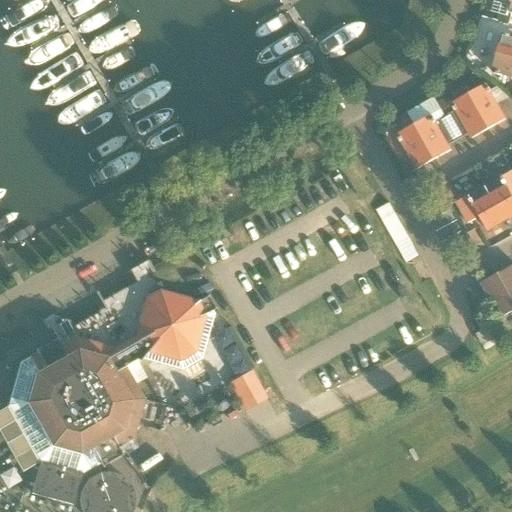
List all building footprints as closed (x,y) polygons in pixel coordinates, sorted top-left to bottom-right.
[(511,18),(507,17),(502,15),(500,22),(509,25),(511,18)] [(509,27),(509,25),(500,22),(500,24),(497,24),(495,32),(504,35),(506,26),(509,27)] [(502,35),(497,54),(511,57),(511,37),(510,37),(510,36),(507,35),(506,36),(502,35)] [(511,57),(497,54),(492,72),(496,73),(496,75),(499,76),(499,74),(511,77),(511,57)] [(489,129),(506,120),(490,92),(491,91),(489,88),(488,88),(486,85),(469,94),(489,129)] [(469,94),(453,104),(455,107),(453,108),(455,111),(456,111),(472,139),(489,129),(469,94)] [(443,112),(450,108),(446,99),(438,104),(443,112)] [(434,160),(451,151),(435,123),(437,122),(435,119),(434,119),(432,116),(415,125),(434,160)] [(415,125),(398,135),(400,138),(399,139),(401,142),(402,142),(418,170),(434,160),(415,125)] [(408,164),(400,168),(406,179),(414,175),(408,164)] [(504,181),(502,177),(486,187),(505,222),(511,217),(511,194),(506,184),(507,184),(505,180),(504,181)] [(488,231),(505,222),(486,187),(469,196),(471,200),(470,200),(471,204),(473,203),(488,231)] [(427,224),(452,210),(446,200),(421,213),(427,224)] [(433,234),(457,221),(452,210),(427,224),(433,234)] [(439,245),(461,232),(463,231),(457,221),(433,234),(439,245)] [(134,439),(144,400),(136,385),(126,367),(137,361),(140,363),(143,359),(183,370),(202,359),(215,314),(213,311),(216,310),(209,296),(198,302),(160,291),(151,275),(155,272),(153,269),(149,261),(130,271),(137,283),(103,302),(98,293),(96,294),(97,294),(105,309),(113,323),(109,326),(110,327),(125,319),(136,338),(115,349),(77,339),(71,329),(69,324),(66,320),(52,316),(51,316),(44,320),(42,321),(43,321),(48,330),(49,331),(54,341),(36,351),(38,353),(21,363),(9,407),(40,463),(32,494),(74,506),(83,474),(89,481),(85,484),(81,492),(80,500),(81,509),(82,511),(131,511),(134,505),(134,495),(131,486),(126,480),(119,476),(111,473),(101,474),(98,465),(100,464),(103,468),(123,456),(119,447),(134,439)] [(511,266),(499,274),(511,297),(511,266)] [(501,318),(511,312),(511,297),(499,274),(482,284),(498,312),(497,312),(498,316),(500,315),(501,318)] [(483,345),(493,339),(487,329),(478,335),(483,345)] [(253,371),(231,383),(247,410),(268,398),(253,371)] [(230,403),(226,397),(219,394),(213,398),(211,405),(214,411),(221,413),(227,410),(230,403)]
